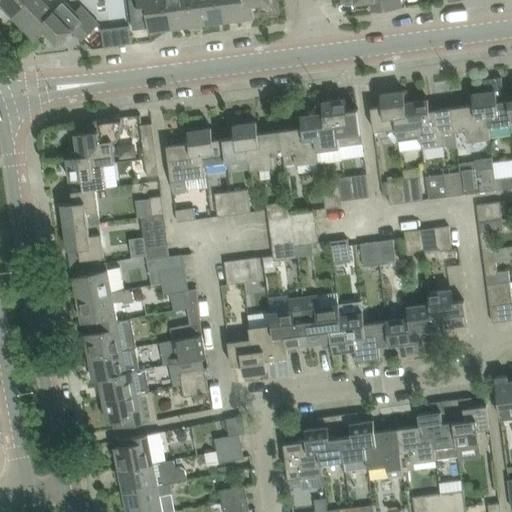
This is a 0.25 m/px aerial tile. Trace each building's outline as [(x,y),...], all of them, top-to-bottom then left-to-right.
[(0,0),(0,2),(17,20),(32,6),(27,0),(0,0)] [(32,6),(17,20),(36,39),(46,30),(45,29),(50,24),(45,19),(55,9),(46,0),(27,0),(32,6)] [(65,0),(64,0),(55,9),(45,19),(50,24),(45,29),(46,30),(60,43),(73,30),(83,40),(100,23),(86,9),(82,5),(76,11),(65,0)] [(166,9),(164,0),(138,0),(141,12),(148,12),(150,31),(177,28),(175,8),(166,9)] [(192,0),(164,0),(166,9),(175,8),(177,28),(203,24),(201,5),(193,6),(192,0)] [(218,0),(192,0),(193,6),(201,5),(203,24),(229,21),(227,1),(219,2),(218,0)] [(218,0),(219,2),(227,1),(229,21),(256,17),(254,4),(247,5),(246,0),(218,0)] [(246,0),(247,5),(254,4),(256,17),(280,14),(278,0),(246,0)] [(343,0),(343,3),(357,1),(357,2),(371,0),(373,12),(402,8),(401,0),(343,0)] [(486,91),(474,93),(475,104),(477,116),(488,114),(490,127),(511,123),(511,121),(509,96),(505,96),(502,77),(485,79),(486,91)] [(375,131),(398,128),(396,115),(408,114),(406,102),(405,91),(382,94),(383,105),(372,107),(375,131)] [(323,102),(325,113),(326,124),(338,123),(341,147),(364,143),(359,109),(348,110),(346,99),(323,102)] [(408,114),(396,115),(398,128),(399,139),(421,136),(422,136),(420,123),(432,122),(430,110),(429,99),(408,102),(407,102),(406,102),(408,114)] [(475,104),(453,107),(456,131),(467,130),(468,141),(491,138),(488,114),(477,116),(475,104)] [(432,122),(420,123),(422,136),(423,147),(443,145),(446,144),(450,147),(458,146),(456,131),(453,107),(433,110),(431,110),(430,110),(432,122)] [(317,137),(318,150),(341,147),(338,123),(326,124),(325,113),(302,116),(304,127),(305,139),(317,137)] [(88,132),(76,133),(80,156),(92,155),(93,165),(105,164),(116,162),(114,142),(113,141),(117,140),(121,133),(125,122),(124,116),(94,121),(88,127),(88,132)] [(236,137),(225,138),(228,162),(251,159),(249,146),(260,145),(259,133),(257,122),(234,125),(236,137)] [(141,125),(146,158),(157,157),(153,123),(141,125)] [(304,127),(281,130),(284,154),(286,165),(320,161),(318,150),(317,137),(305,139),(304,127)] [(204,152),(205,165),(228,162),(225,138),(214,139),(212,128),(189,131),(191,142),(192,154),(204,152)] [(284,154),(281,130),(259,133),(260,145),(249,146),(251,159),(252,170),(275,167),(274,155),(284,154)] [(192,154),(191,142),(168,145),(174,192),(188,190),(187,179),(207,176),(205,165),(204,152),(192,154)] [(80,156),(68,158),(71,181),(83,179),(84,190),(97,188),(108,187),(105,164),(93,165),(92,155),(80,156)] [(157,157),(146,158),(148,177),(160,175),(157,157)] [(476,161),(460,163),(461,172),(464,194),(498,190),(497,178),(495,179),(494,167),(478,169),(477,170),(476,161)] [(464,194),(461,172),(445,174),(448,196),(464,194)] [(368,174),(351,176),(354,199),(371,197),(368,174)] [(333,185),(323,186),(326,208),(343,206),(343,200),(354,199),(351,176),(332,179),(333,185)] [(511,176),(497,178),(498,190),(511,187),(511,176)] [(420,177),(405,179),(408,202),(423,200),(420,177)] [(408,202),(405,179),(388,181),(391,204),(408,202)] [(74,202),(63,204),(66,227),(88,224),(90,224),(101,222),(100,212),(97,190),(97,189),(97,188),(84,190),(73,192),(74,202)] [(248,189),(232,191),(235,214),(251,212),(248,189)] [(235,214),(232,191),(216,193),(219,216),(235,214)] [(151,198),(153,215),(165,214),(163,196),(151,198)] [(477,205),(480,221),(502,218),(500,201),(477,205)] [(268,205),(270,221),(292,218),(292,213),(291,202),(268,205)] [(195,208),(177,210),(179,222),(196,219),(195,208)] [(292,218),(294,229),(317,226),(315,210),(292,213),(292,218)] [(142,217),(144,231),(167,228),(165,214),(153,215),(142,217)] [(270,221),(271,232),(294,229),(292,218),(270,221)] [(502,218),(480,221),(481,230),(483,250),(495,248),(493,230),(504,229),(502,218)] [(88,224),(66,227),(69,250),(70,250),(73,269),(75,269),(83,267),(82,260),(102,257),(106,256),(103,233),(101,222),(90,224),(88,224)] [(450,225),(438,227),(441,250),(453,248),(450,225)] [(294,229),(295,240),(296,246),(319,242),(317,226),(294,229)] [(438,227),(423,229),(426,252),(441,250),(438,227)] [(167,228),(144,231),(147,259),(170,256),(167,228)] [(271,232),(273,243),(295,240),(294,229),(271,232)] [(426,252),(423,229),(405,231),(409,254),(426,252)] [(349,239),(332,241),(335,264),(352,262),(349,239)] [(394,239),(378,241),(381,264),(397,262),(394,239)] [(295,240),(273,243),(275,260),(298,257),(296,246),(295,240)] [(381,264),(378,241),(361,243),(364,266),(381,264)] [(313,243),(296,246),(298,257),(315,255),(313,243)] [(486,268),(488,284),(511,281),(509,270),(498,271),(495,248),(483,250),(486,268)] [(258,257),(242,259),(245,282),(261,280),(258,257)] [(245,282),(242,259),(225,261),(228,284),(245,282)] [(75,276),(79,299),(123,290),(119,267),(109,269),(108,262),(83,267),(75,269),(76,275),(75,276)] [(185,265),(150,271),(153,285),(162,283),(187,278),(185,265)] [(187,278),(162,283),(165,295),(185,291),(190,290),(187,278)] [(511,289),(511,281),(488,284),(493,322),(511,319),(511,289)] [(200,306),(198,288),(190,290),(185,291),(188,308),(200,306)] [(89,321),(90,327),(119,321),(115,301),(123,300),(123,303),(134,301),(132,291),(128,291),(128,289),(123,290),(79,299),(83,322),(89,321)] [(453,289),(431,292),(432,303),(434,315),(444,314),(445,326),(469,322),(466,299),(454,300),(453,289)] [(315,295),(304,296),(310,343),(333,341),(331,328),(343,327),(340,304),(320,306),(318,294),(315,295)] [(289,310),(272,312),(273,324),(275,335),(286,334),(288,346),(310,343),(304,296),(287,298),(289,310)] [(343,327),(331,328),(333,341),(334,352),(357,349),(355,336),(367,335),(366,323),(364,312),(362,301),(340,304),(343,327)] [(429,303),(409,306),(411,317),(412,328),(423,327),(425,340),(427,340),(447,337),(445,326),(444,314),(434,315),(432,303),(431,303),(429,303)] [(204,335),(200,306),(188,308),(191,324),(171,328),(174,341),(202,335),(204,335)] [(408,318),(388,320),(391,344),(402,343),(403,353),(403,354),(426,351),(425,340),(423,327),(412,328),(411,317),(410,317),(408,318)] [(86,333),(90,357),(137,348),(131,319),(119,321),(90,327),(91,332),(86,333)] [(367,335),(355,336),(357,349),(358,360),(381,357),(380,345),(391,344),(388,320),(366,323),(367,335)] [(273,324),(251,327),(252,338),(254,350),(265,348),(266,361),(289,358),(288,346),(286,334),(275,335),(273,324)] [(202,335),(174,341),(176,353),(177,355),(177,357),(168,359),(169,365),(207,357),(202,335)] [(249,338),(229,341),(231,353),(232,365),(243,364),(245,375),(268,372),(266,361),(265,348),(254,350),(252,338),(249,338)] [(90,357),(85,358),(86,365),(92,364),(94,379),(100,377),(141,370),(137,348),(90,357)] [(180,373),(183,386),(208,381),(205,368),(180,373)] [(100,377),(105,401),(151,392),(146,369),(141,370),(100,377)] [(511,380),(509,380),(509,374),(496,376),(501,417),(511,415),(511,380)] [(208,381),(183,386),(185,397),(210,392),(208,381)] [(151,392),(105,401),(109,423),(114,422),(115,428),(156,420),(151,392)] [(466,419),(455,421),(458,444),(481,441),(479,429),(491,428),(488,405),(464,408),(466,419)] [(443,411),(419,414),(422,436),(434,435),(437,459),(459,456),(458,444),(455,421),(444,422),(443,411)] [(421,425),(398,428),(401,452),(412,450),(414,462),(437,459),(434,435),(422,436),(419,414),(421,425)] [(243,415),(227,418),(230,435),(246,432),(243,415)] [(353,434),(342,436),(345,459),(346,471),(369,468),(366,444),(377,443),(376,431),(374,420),(361,421),(351,423),(353,434)] [(329,426),(307,429),(310,451),(321,450),(324,474),(323,462),(345,459),(342,436),(331,437),(329,426)] [(377,443),(366,444),(369,468),(388,465),(390,478),(404,476),(404,474),(401,452),(398,428),(378,430),(376,431),(377,443)] [(310,451),(307,429),(306,429),(308,440),(285,443),(291,486),(303,485),(302,477),(324,474),(321,450),(310,451)] [(121,446),(116,447),(120,470),(165,461),(166,461),(161,432),(149,434),(120,440),(121,446)] [(215,438),(218,451),(243,446),(240,433),(215,438)] [(243,446),(218,451),(220,463),(245,458),(243,446)] [(220,463),(218,451),(206,453),(208,465),(220,463)] [(165,461),(120,470),(125,492),(172,483),(188,480),(186,470),(181,466),(176,467),(174,459),(166,461),(165,461)] [(233,465),(220,467),(221,473),(234,470),(233,465)] [(172,483),(125,492),(128,511),(164,511),(161,495),(174,493),(172,483)] [(220,490),(223,503),(248,498),(245,486),(220,490)] [(466,511),(464,489),(451,491),(453,511),(466,511)] [(453,511),(451,491),(438,493),(440,511),(453,511)] [(440,511),(438,493),(426,494),(428,511),(440,511)] [(428,511),(426,494),(413,496),(415,511),(428,511)] [(248,498),(223,503),(224,511),(242,511),(250,510),(248,498)] [(489,504),(489,511),(501,511),(501,502),(489,504)]
